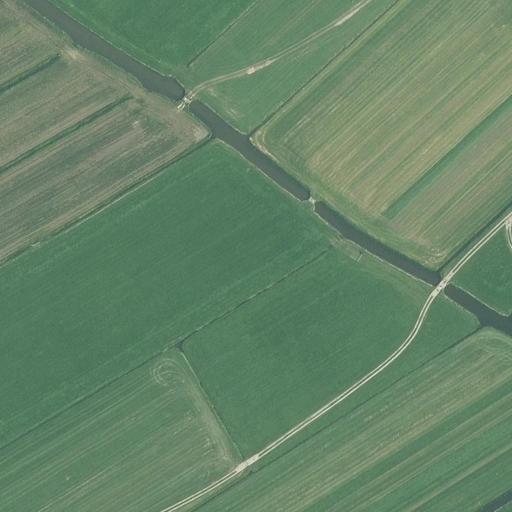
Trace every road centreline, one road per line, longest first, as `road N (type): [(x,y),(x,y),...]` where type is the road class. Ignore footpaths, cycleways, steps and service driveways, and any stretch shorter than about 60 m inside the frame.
road 1 (track): [(168,511),(241,470),(405,350),(438,289)]
road 2 (track): [(0,236),(182,106)]
road 3 (track): [(5,0),(72,60),(174,113)]
road 4 (track): [(193,93),(265,63),(366,0)]
